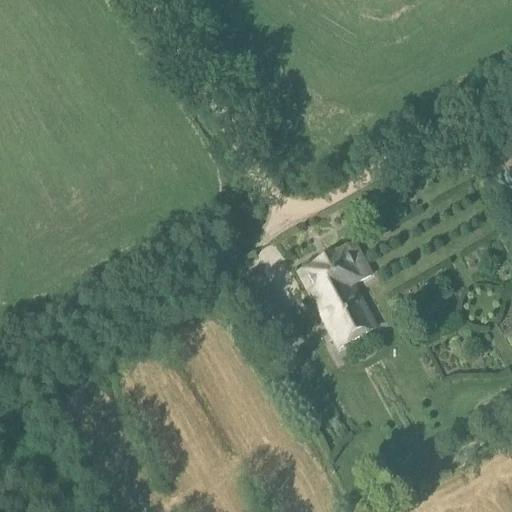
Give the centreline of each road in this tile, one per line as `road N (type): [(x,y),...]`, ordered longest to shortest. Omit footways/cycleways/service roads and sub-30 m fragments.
road 1 (track): [(149,0),(286,216),(511,98)]
road 2 (track): [(286,216),(0,377)]
